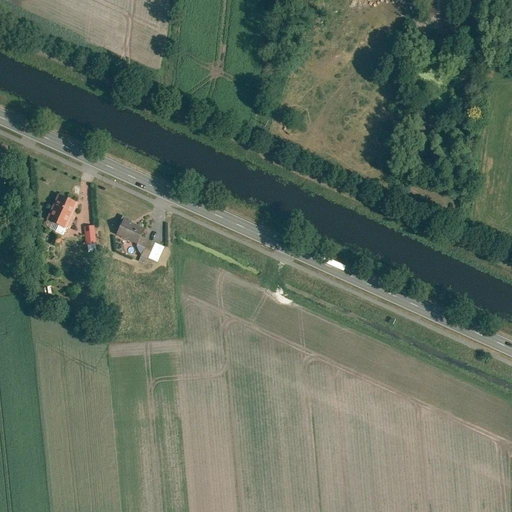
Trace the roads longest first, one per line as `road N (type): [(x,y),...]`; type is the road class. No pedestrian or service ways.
road 1 (unclassified): [(0,21),(511,255)]
road 2 (primary): [(0,117),(511,349)]
